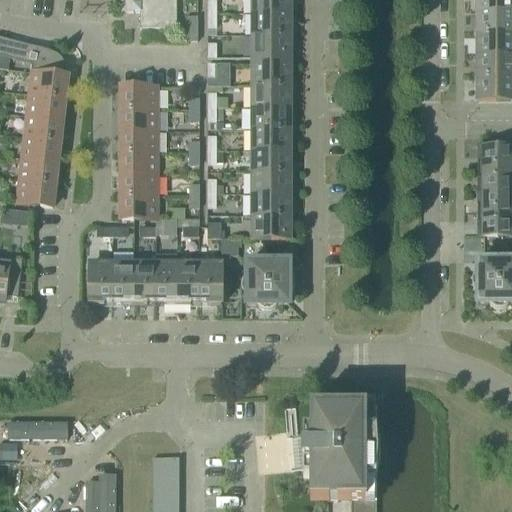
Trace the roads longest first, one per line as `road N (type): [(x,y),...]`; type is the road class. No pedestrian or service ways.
road 1 (residential): [(74,355),(72,230),(101,199),(105,56),(99,40),(83,34),(0,19)]
road 2 (residential): [(322,358),(317,0)]
road 3 (residential): [(432,359),(433,128)]
road 4 (residential): [(33,511),(120,426),(171,414)]
road 5 (residential): [(322,358),(171,359)]
road 6 (residential): [(249,511),(249,438),(193,437)]
road 7 (residential): [(433,128),(432,0)]
